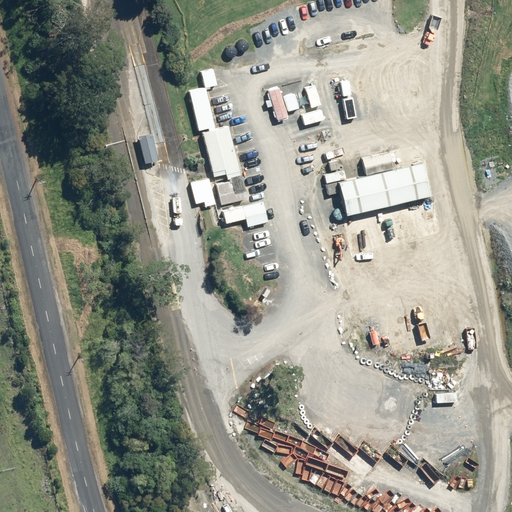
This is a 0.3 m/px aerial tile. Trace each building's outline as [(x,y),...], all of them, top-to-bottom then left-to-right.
[(210,69),(199,71),(202,86),(214,83),(210,69)] [(318,104),(313,85),(303,88),(308,107),(318,104)] [(284,115),(275,87),(265,90),(274,118),(284,115)] [(291,93),(281,97),(285,110),(295,107),(291,93)] [(197,125),(215,201),(240,195),(222,119),(197,125)] [(154,158),(148,132),(135,136),(141,162),(154,158)] [(413,160),(334,179),(342,212),(421,193),(413,160)] [(202,205),(210,203),(205,179),(191,182),(195,202),(201,201),(202,205)] [(221,211),(224,223),(242,218),(244,226),(265,221),(260,201),(221,211)]
